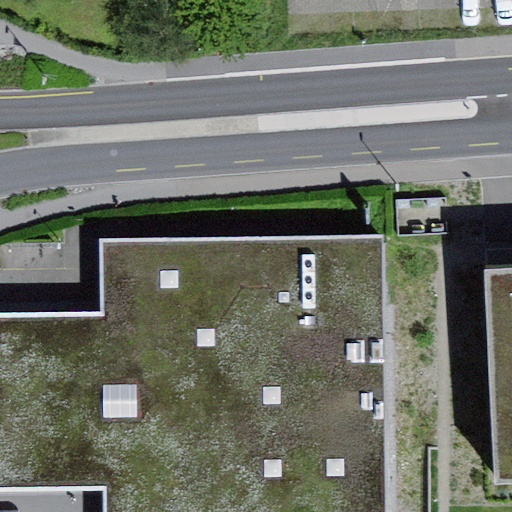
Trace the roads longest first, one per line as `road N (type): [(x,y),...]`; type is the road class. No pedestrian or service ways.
road 1 (primary): [(0,175),(511,127)]
road 2 (primary): [(511,82),(0,113)]
